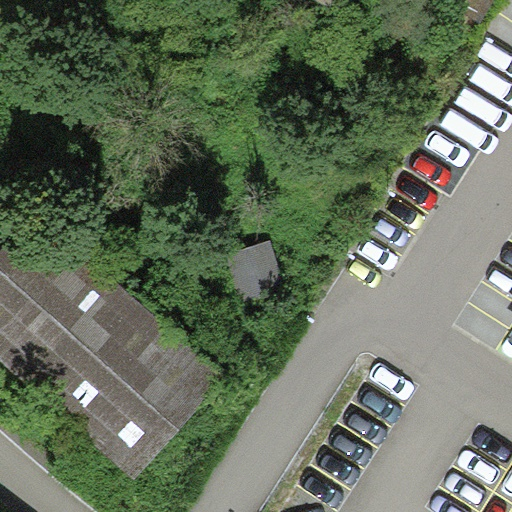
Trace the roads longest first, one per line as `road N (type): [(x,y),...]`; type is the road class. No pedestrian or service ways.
road 1 (unknown): [(224,511),(333,323),(353,301),(386,291)]
road 2 (unknown): [(469,344),(399,468),(397,484),(421,511)]
road 3 (unknown): [(386,291),(418,285),(450,264),(511,174)]
